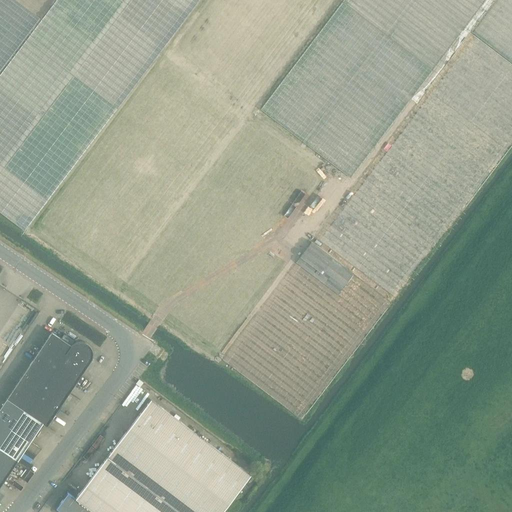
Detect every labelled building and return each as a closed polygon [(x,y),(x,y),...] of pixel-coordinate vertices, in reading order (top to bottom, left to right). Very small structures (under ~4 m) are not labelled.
[(0,0),(0,64),(35,18),(10,0),(0,0)] [(55,0),(0,74),(0,213),(24,231),(199,0),(55,0)] [(329,213),(226,361),(231,367),(307,419),(393,295),(392,294),(385,289),(386,291),(371,280),(356,262),(352,259),(346,252),(349,247),(345,242),(340,239),(354,219),(355,220),(359,214),(356,209),(359,206),(351,196),(350,196),(329,213)] [(0,486),(28,445),(42,424),(46,426),(86,367),(83,366),(86,362),(87,363),(87,364),(88,364),(89,363),(89,362),(90,361),(91,360),(91,359),(92,358),(92,357),(92,351),(92,350),(91,349),(91,348),(90,347),(89,346),(88,345),(87,344),(86,343),(84,342),(83,342),(81,342),(80,342),(78,342),(77,342),(76,342),(75,343),(73,344),(72,344),(71,345),(51,332),(0,407),(0,486)] [(68,493),(56,509),(60,511),(221,511),(250,475),(150,400),(75,498),(68,493)]
